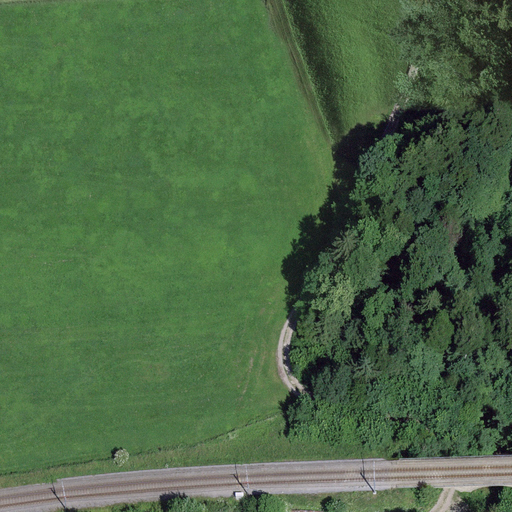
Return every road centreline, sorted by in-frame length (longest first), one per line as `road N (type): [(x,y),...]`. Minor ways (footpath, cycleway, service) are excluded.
road 1 (track): [(511,51),(456,8),(410,61),(292,323),(285,355),(294,384),(312,398)]
road 2 (track): [(312,398),(427,422),(440,432),(446,453),(436,511)]
